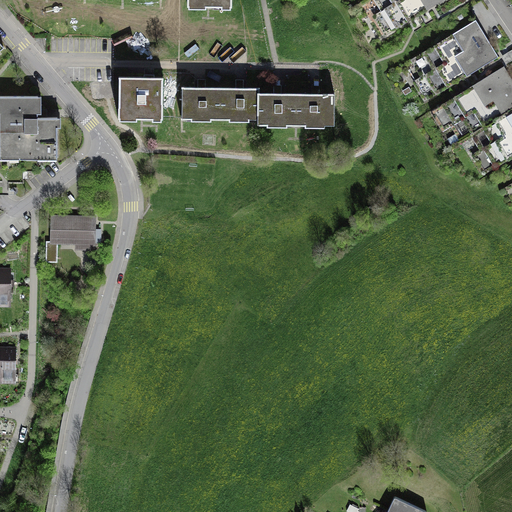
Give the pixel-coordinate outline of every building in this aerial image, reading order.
[(233,0),(189,0),(190,11),(233,12),(233,0)] [(385,34),(415,15),(405,0),(375,0),(384,14),(375,19),(385,34)] [(405,0),(415,15),(427,8),(421,0),(405,0)] [(421,0),(427,8),(438,1),(437,0),(421,0)] [(457,33),(478,67),(489,60),(488,58),(494,55),(491,50),(493,49),(476,22),(457,33)] [(446,40),(466,74),(478,67),(457,33),(446,40)] [(434,47),(454,81),(466,74),(446,40),(434,47)] [(424,100),(454,81),(434,47),(412,60),(424,80),(415,85),(424,100)] [(511,49),(503,54),(508,63),(511,60),(511,49)] [(485,80),(506,113),(511,109),(511,80),(509,75),(503,78),(499,71),(485,80)] [(505,113),(506,113),(485,80),(474,86),(494,120),(505,113)] [(165,84),(122,83),(121,126),(164,126),(165,84)] [(493,120),(494,120),(474,86),(462,94),(482,127),(493,120)] [(185,123),(222,123),(222,92),(186,92),(185,123)] [(222,92),(222,123),(260,124),(260,97),(260,93),(222,92)] [(471,134),(482,127),(462,94),(432,112),(440,127),(449,121),(456,133),(447,139),(451,146),(471,134)] [(260,97),(260,124),(260,129),(298,129),(299,98),(260,97)] [(299,98),(298,129),(337,129),(337,98),(299,98)] [(40,100),(0,100),(0,164),(8,164),(36,164),(57,164),(57,121),(41,121),(40,100)] [(493,120),(511,151),(511,124),(505,113),(494,120),(493,120)] [(511,154),(511,151),(493,120),(482,127),(471,134),(483,153),(474,158),(483,173),(511,154)] [(36,164),(8,164),(8,186),(23,186),(23,175),(36,175),(36,164)] [(97,218),(50,217),(50,247),(76,247),(76,252),(96,252),(97,218)] [(12,270),(0,270),(0,309),(11,309),(12,270)] [(16,351),(2,351),(2,384),(15,385),(16,351)] [(416,511),(396,503),(391,511),(416,511)]
